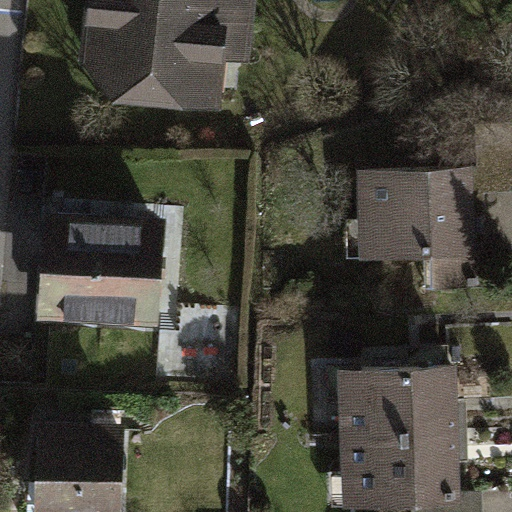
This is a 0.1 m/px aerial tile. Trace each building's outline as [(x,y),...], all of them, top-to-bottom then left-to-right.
[(95,0),(88,76),(229,91),(238,0),(95,0)] [(488,152),(366,157),(370,252),(491,247),(488,152)] [(169,219),(54,207),(44,307),(159,318),(169,219)] [(498,511),(498,481),(470,482),(465,347),(340,352),(346,489),(390,487),(390,511),(498,511)] [(136,511),(145,412),(59,404),(50,507),(108,511),(136,511)]
